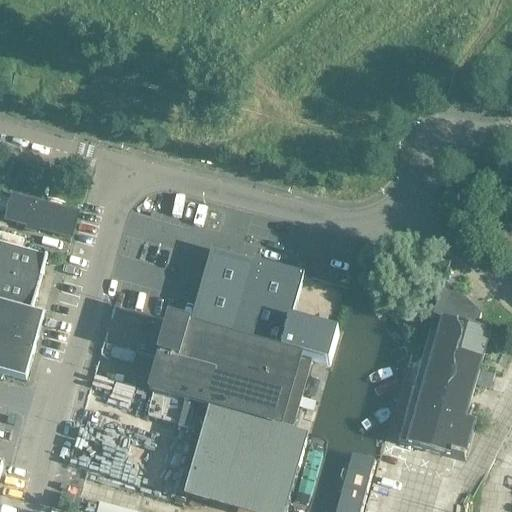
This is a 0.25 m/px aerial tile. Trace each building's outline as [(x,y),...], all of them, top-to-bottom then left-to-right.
[(71,239),(77,216),(12,198),(6,221),(71,239)] [(511,215),(479,214),(478,239),(511,240),(511,215)] [(0,304),(33,313),(48,259),(0,246),(0,304)] [(292,322),(304,279),(304,277),(212,251),(190,328),(330,368),(339,335),(292,322)] [(463,315),(468,301),(451,296),(447,310),(463,315)] [(44,316),(33,313),(0,304),(0,374),(26,382),(44,316)] [(465,425),(490,337),(433,321),(399,445),(465,463),(475,427),(465,425)] [(291,435),(311,364),(170,324),(150,395),(151,395),(210,412),(291,435)] [(207,417),(182,505),(204,511),(284,511),(304,444),(207,417)] [(65,511),(71,511),(75,499),(62,495),(58,510),(65,511)] [(132,511),(102,502),(98,511),(132,511)]
